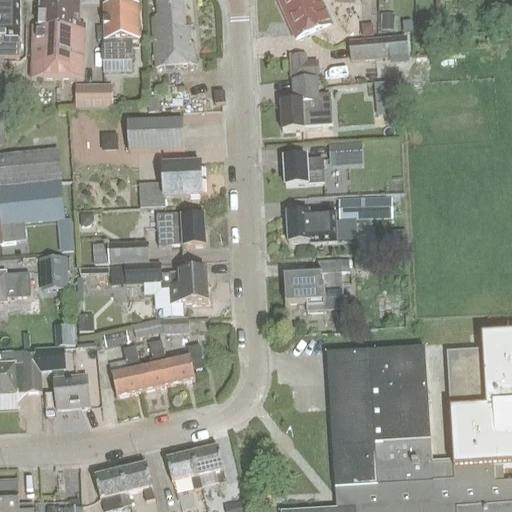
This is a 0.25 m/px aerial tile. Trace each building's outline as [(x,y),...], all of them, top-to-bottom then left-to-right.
[(294,40),(310,33),(330,24),(321,5),(315,8),(311,0),(279,0),(280,3),(278,4),(285,20),(294,40)] [(156,5),(158,20),(152,20),(155,70),(196,67),(194,46),(191,46),(190,31),(185,31),(183,3),(181,3),(181,2),(158,4),(158,5),(156,5)] [(0,60),(19,60),(19,41),(20,5),(0,4),(0,60)] [(83,82),(85,28),(79,28),(80,7),(40,6),(39,30),(33,29),(31,81),(83,82)] [(108,9),(104,12),(104,45),(102,54),(102,64),(132,63),(132,45),(139,45),(138,8),(134,8),(132,6),(124,6),(123,8),(108,9)] [(506,7),(489,7),(488,32),(505,32),(506,7)] [(395,17),(382,16),(381,32),(394,33),(395,17)] [(374,39),(373,27),(360,28),(362,40),(374,39)] [(409,67),(407,39),(349,44),(351,65),(390,62),(391,68),(409,67)] [(303,130),(332,128),(330,98),(318,98),(317,81),(292,83),(293,105),(281,106),(283,135),(304,134),(303,130)] [(94,111),(94,87),(76,87),(76,111),(94,111)] [(112,87),(94,87),(94,111),(112,111),(112,87)] [(215,107),(225,106),(224,95),(214,96),(215,107)] [(159,115),(158,101),(147,101),(148,115),(159,115)] [(129,155),(184,152),(183,123),(127,125),(129,155)] [(0,190),(52,185),(52,184),(61,183),(56,137),(31,139),(33,155),(0,157),(0,190)] [(363,165),(362,147),(329,148),(330,166),(363,165)] [(103,162),(110,162),(110,152),(77,152),(77,162),(103,162)] [(308,188),(324,187),(322,162),(307,163),(306,161),(284,162),(286,190),(308,188)] [(165,202),(202,200),(201,166),(162,167),(163,186),(139,187),(140,212),(165,211),(165,202)] [(54,223),(65,221),(61,185),(52,186),(52,185),(0,190),(0,246),(14,245),(15,257),(57,253),(54,223)] [(393,223),(392,201),(339,202),(339,224),(393,223)] [(289,246),(309,245),(309,247),(337,246),(336,215),(309,216),(287,217),(289,246)] [(80,217),(81,230),(89,230),(94,224),(93,217),(80,217)] [(184,251),(205,250),(204,220),(183,221),(183,217),(156,218),(158,250),(184,249),(184,251)] [(149,266),(148,245),(108,247),(109,268),(149,266)] [(389,255),(389,246),(372,247),(372,256),(389,255)] [(374,272),(374,259),(354,260),(355,273),(374,272)] [(67,261),(41,263),(42,275),(46,275),(47,290),(68,288),(67,261)] [(285,307),(307,306),(307,315),(343,313),(341,275),(351,275),(351,263),(318,265),(318,277),(284,279),(285,307)] [(171,308),(181,307),(208,306),(207,274),(178,276),(178,277),(170,277),(162,278),(162,269),(126,270),(126,289),(162,288),(162,293),(170,292),(171,308)] [(0,305),(7,306),(7,302),(31,300),(29,276),(5,278),(5,275),(0,275),(0,305)] [(188,321),(161,322),(164,335),(165,339),(188,338),(188,321)] [(164,335),(161,322),(133,329),(136,341),(164,335)] [(76,326),(59,327),(60,347),(77,347),(76,326)] [(425,352),(327,358),(336,511),(511,511),(511,485),(504,486),(503,469),(511,468),(511,337),(481,339),(482,353),(446,356),(453,464),(432,465),(425,352)] [(154,369),(141,372),(138,373),(143,395),(169,389),(164,367),(166,367),(161,344),(149,347),(154,369)] [(190,361),(166,367),(164,367),(169,389),(195,383),(193,374),(205,371),(200,349),(187,352),(190,361)] [(138,373),(141,372),(136,350),(123,353),(128,375),(112,379),(117,401),(143,395),(138,373)] [(53,370),(53,373),(56,414),(90,411),(88,379),(64,381),(63,370),(64,369),(63,352),(35,354),(36,375),(37,375),(36,371),(53,370)] [(0,367),(0,397),(17,397),(17,395),(25,395),(25,397),(38,396),(37,375),(36,375),(35,354),(22,355),(23,368),(14,368),(14,366),(0,367)] [(198,480),(200,480),(215,476),(217,487),(226,485),(223,474),(224,474),(219,451),(192,457),(198,480)] [(198,480),(192,457),(166,463),(172,487),(191,482),(194,492),(203,490),(200,480),(198,480)] [(126,497),(128,497),(143,493),(146,505),(154,503),(151,491),(152,491),(147,468),(121,475),(126,497)] [(94,481),(100,504),(101,511),(116,511),(131,509),(128,497),(126,497),(121,475),(94,481)] [(18,511),(19,508),(18,482),(0,482),(0,511),(18,511)] [(250,511),(248,501),(223,506),(224,511),(250,511)]
